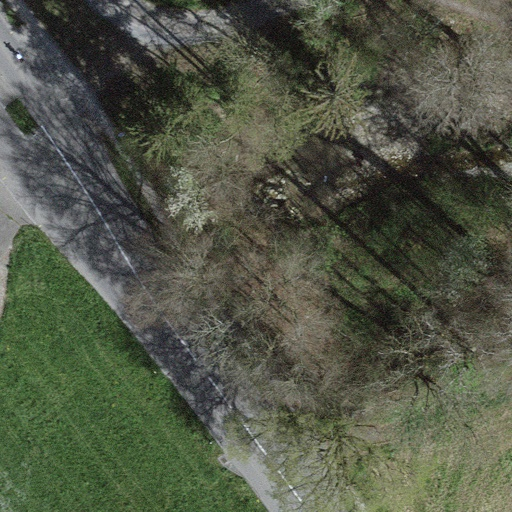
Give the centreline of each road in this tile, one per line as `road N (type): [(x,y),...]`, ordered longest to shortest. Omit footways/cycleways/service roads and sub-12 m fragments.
road 1 (primary): [(0,88),(310,511)]
road 2 (track): [(389,0),(511,49)]
